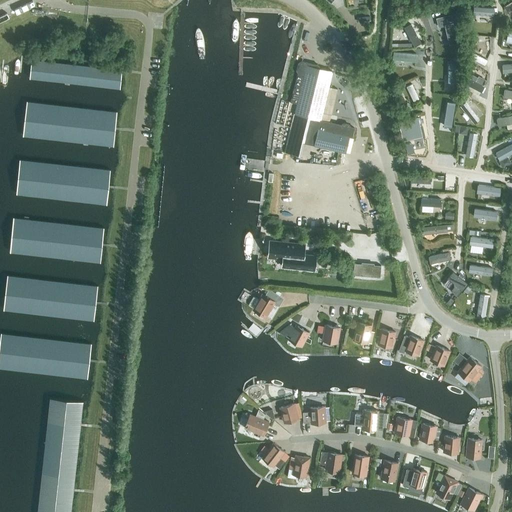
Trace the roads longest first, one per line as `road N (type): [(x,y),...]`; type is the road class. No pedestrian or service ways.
road 1 (unclassified): [(431,309),(360,71),(296,0)]
road 2 (residential): [(501,479),(365,439),(293,439)]
road 3 (unclassified): [(493,334),(501,479)]
